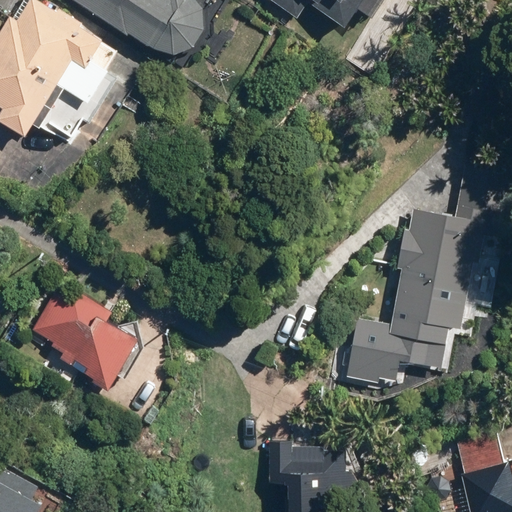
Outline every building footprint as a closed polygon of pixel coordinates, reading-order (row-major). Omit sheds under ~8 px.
[(92,125),(119,78),(107,72),(122,46),(41,0),(20,0),(0,34),(0,106),(3,108),(0,111),(0,122),(27,138),(34,126),(69,146),(84,120),(92,125)] [(73,0),(155,50),(175,54),(195,46),(206,29),(204,7),(198,0),(73,0)] [(373,18),(384,0),(269,0),(304,22),(314,7),(348,29),(361,10),(373,18)] [(511,170),(466,163),(456,214),(414,207),(410,228),(404,227),(398,265),(403,266),(393,321),(356,315),(346,375),(379,381),(380,375),(396,378),(400,359),(441,366),(449,326),(461,328),(473,261),(479,262),(485,232),(504,235),(511,188),(511,170)] [(75,301),(56,291),(35,329),(55,340),(53,345),(64,351),(60,357),(96,377),(93,381),(109,390),(140,335),(108,317),(112,309),(80,292),(75,301)] [(293,440),(270,440),(270,481),(289,481),(289,511),(323,511),(324,488),(350,488),(350,448),(323,448),(323,443),(293,444),(293,440)] [(511,511),(511,482),(506,459),(457,473),(468,511),(511,511)] [(38,484),(0,464),(0,511),(37,511),(43,502),(32,496),(38,484)]
